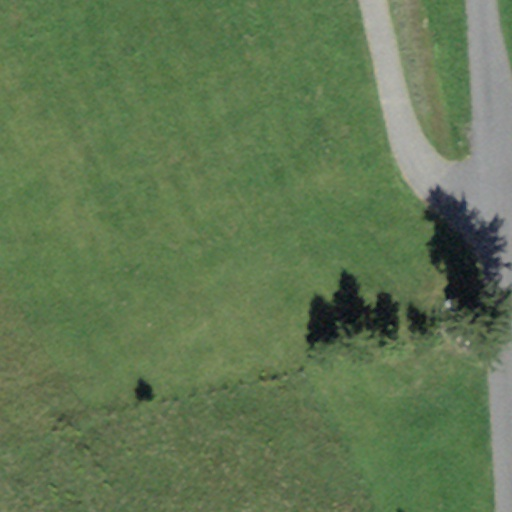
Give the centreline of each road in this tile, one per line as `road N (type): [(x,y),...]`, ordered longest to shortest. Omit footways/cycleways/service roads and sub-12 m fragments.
road 1 (residential): [(504,511),(483,0)]
road 2 (track): [(493,215),(432,192),(407,152),(366,0)]
